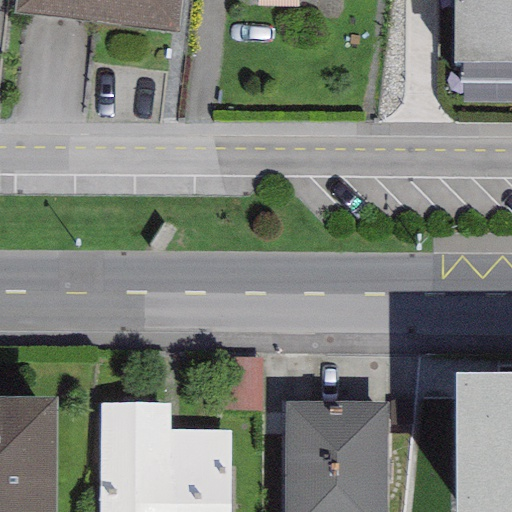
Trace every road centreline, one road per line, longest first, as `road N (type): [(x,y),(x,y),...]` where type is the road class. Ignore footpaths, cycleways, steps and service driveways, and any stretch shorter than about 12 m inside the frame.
road 1 (residential): [(0,159),(511,163)]
road 2 (secondary): [(511,294),(0,290)]
